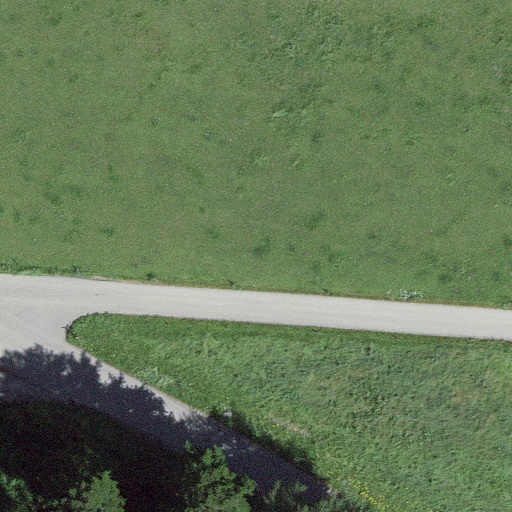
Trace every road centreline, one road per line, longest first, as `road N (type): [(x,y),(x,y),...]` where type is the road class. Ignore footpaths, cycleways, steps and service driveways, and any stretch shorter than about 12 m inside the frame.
road 1 (unclassified): [(0,302),(511,309)]
road 2 (unclassified): [(298,511),(0,332)]
